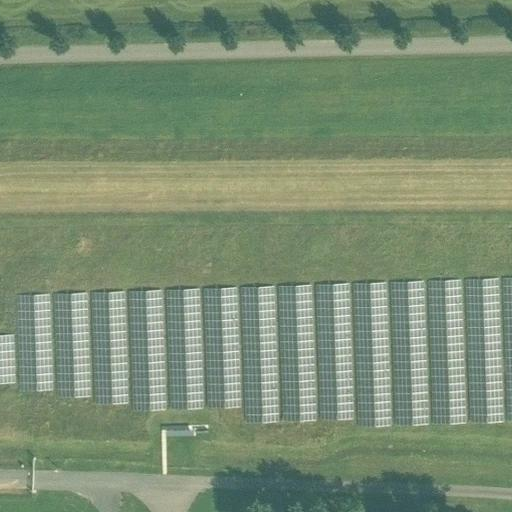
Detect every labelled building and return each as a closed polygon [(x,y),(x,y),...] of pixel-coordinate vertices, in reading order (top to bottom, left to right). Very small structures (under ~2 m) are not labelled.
[(77,443),(76,411),(53,412),(54,444),(77,443)] [(184,416),(183,442),(195,442),(196,416),(184,416)] [(197,450),(226,450),(227,417),(198,417),(197,450)] [(347,478),(347,459),(358,459),(358,443),(334,443),(333,478),(347,478)] [(15,445),(13,454),(31,458),(33,449),(15,445)] [(411,459),(412,446),(394,445),(393,458),(411,459)]
